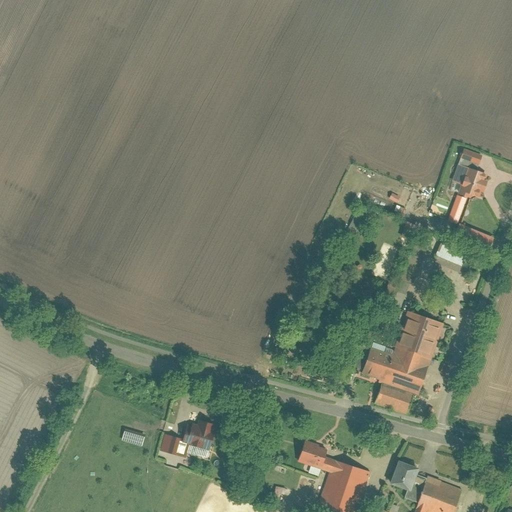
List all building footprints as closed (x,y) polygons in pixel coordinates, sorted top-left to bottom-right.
[(474,164),(477,154),(459,148),(455,157),(474,164)] [(481,175),(461,167),(452,191),(472,199),(481,175)] [(462,199),(453,196),(444,220),(453,224),(462,199)] [(350,245),(365,216),(354,211),(339,240),(350,245)] [(488,239),(455,224),(449,237),(482,252),(488,239)] [(431,256),(465,268),(471,253),(437,240),(431,256)] [(394,292),(401,295),(407,282),(389,274),(382,290),(375,287),(372,295),(389,302),(394,292)] [(440,325),(404,312),(390,350),(368,342),(356,372),(415,394),(440,325)] [(355,368),(357,360),(349,358),(347,366),(355,368)] [(407,395),(378,387),(375,400),(404,408),(407,395)] [(188,426),(183,425),(180,438),(187,439),(191,440),(189,449),(199,451),(200,446),(209,448),(212,434),(209,434),(212,424),(197,420),(195,425),(188,424),(188,426)] [(119,442),(140,445),(142,435),(120,433),(119,442)] [(180,438),(164,433),(160,450),(182,456),(187,439),(180,438)] [(325,448),(302,440),(295,464),(325,474),(314,511),(317,511),(356,511),(370,473),(322,458),(325,448)] [(419,468),(397,460),(388,483),(409,492),(419,468)] [(449,511),(457,489),(425,478),(413,511),(386,511),(382,510),(381,511),(418,511),(419,510),(424,511),(449,511)] [(282,494),(284,488),(273,486),(270,498),(277,500),(279,493),(282,494)]
